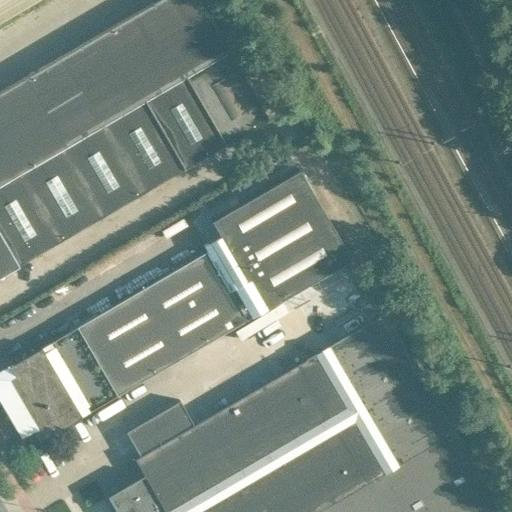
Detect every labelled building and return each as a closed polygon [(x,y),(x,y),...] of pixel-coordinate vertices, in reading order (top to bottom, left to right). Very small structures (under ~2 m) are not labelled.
[(0,183),(229,51),(199,0),(157,0),(0,91),(0,183)] [(0,232),(19,265),(269,119),(229,51),(0,183),(0,232)] [(209,241),(203,245),(207,251),(247,319),(266,308),(351,258),(299,169),(212,220),(220,235),(209,241)] [(0,275),(19,265),(0,232),(0,275)] [(15,375),(9,378),(38,427),(33,430),(35,434),(39,440),(56,430),(118,394),(247,319),(207,251),(122,300),(77,326),(27,355),(9,365),(15,375)] [(194,424),(139,455),(134,458),(144,475),(165,511),(316,511),(454,432),(384,312),(305,357),(306,358),(194,424)] [(125,431),(139,455),(194,424),(180,399),(125,431)] [(502,511),(455,431),(454,432),(316,511),(502,511)] [(165,511),(144,475),(109,495),(118,511),(165,511)]
